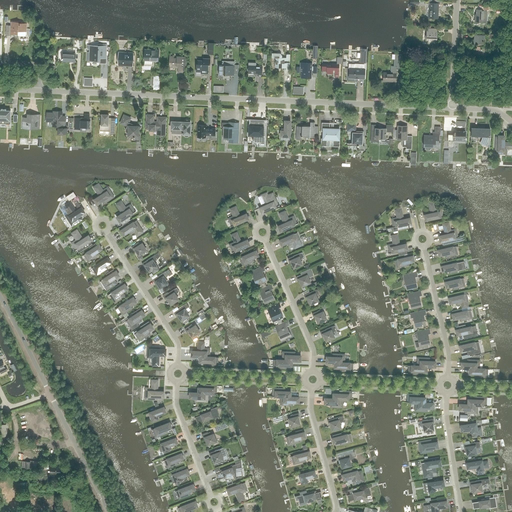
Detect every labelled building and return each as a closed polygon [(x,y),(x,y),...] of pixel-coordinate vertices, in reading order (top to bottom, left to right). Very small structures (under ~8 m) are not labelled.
[(438,18),(439,4),(441,5),(441,1),(426,0),(426,4),(429,4),(428,17),(438,18)] [(475,22),(481,22),(486,22),(487,7),(481,6),(481,10),(476,9),(476,19),(475,19),(475,22)] [(11,34),(10,35),(15,35),(15,31),(18,31),(18,35),(18,36),(25,36),(26,36),(26,32),(27,23),(18,23),(18,22),(11,22),(11,25),(6,25),(6,33),(11,34)] [(427,28),(426,40),(437,41),(437,32),(434,32),(434,29),(430,29),(427,28)] [(474,35),(474,43),(478,44),(478,47),(476,47),(476,53),(486,54),(486,47),(483,47),(483,44),(484,44),(484,35),(474,35)] [(91,47),(90,59),(91,59),(94,59),(94,60),(97,60),(97,59),(99,59),(99,62),(105,62),(106,47),(98,46),(98,48),(91,47)] [(158,61),(158,53),(159,50),(145,49),(145,52),(144,60),(158,61)] [(118,55),(118,64),(126,64),(126,66),(133,66),(133,53),(124,52),(124,55),(118,55)] [(62,53),(62,62),(75,62),(75,53),(62,53)] [(289,71),(289,63),(284,63),(284,61),(289,61),(289,55),(286,54),(286,58),(281,58),(281,55),(280,54),(272,53),(272,58),(276,58),(275,68),(286,68),(285,71),(289,71)] [(186,59),(182,59),(182,57),(169,56),(169,67),(178,67),(178,73),(183,73),(183,67),(186,67),(186,59)] [(196,64),(196,72),(201,72),(201,74),(208,74),(208,64),(210,64),(210,59),(203,58),(203,61),(197,60),(197,64),(196,64)] [(335,71),(335,77),(338,77),(339,64),(322,64),(322,60),(321,73),(322,73),(322,70),(326,71),(326,73),(333,73),(333,71),(335,71)] [(262,66),(256,66),(256,63),(249,62),(248,66),(248,73),(258,74),(258,76),(262,76),(262,66)] [(219,65),(219,74),(226,75),(226,74),(228,74),(228,75),(234,75),(234,74),(238,74),(239,66),(234,66),(234,63),(222,63),(222,65),(219,65)] [(300,63),(300,67),(296,66),(296,72),(301,72),(301,78),(310,78),(311,70),(313,71),(313,77),(317,77),(317,67),(312,66),(312,63),(300,63)] [(358,78),(357,80),(363,80),(364,69),(364,64),(355,64),(349,64),(349,69),(350,69),(350,78),(358,78)] [(395,81),(396,74),(396,66),(390,66),(390,71),(391,71),(391,74),(383,73),(383,77),(383,79),(383,81),(387,81),(387,82),(393,82),(393,81),(395,81)] [(0,122),(1,122),(1,123),(2,123),(2,122),(2,120),(5,121),(5,122),(4,122),(4,123),(5,123),(10,123),(10,122),(10,120),(10,111),(11,111),(10,111),(6,111),(6,110),(6,109),(5,109),(2,109),(1,109),(1,110),(0,110),(0,122)] [(52,113),(51,112),(49,113),(47,113),(46,121),(54,122),(54,127),(61,127),(61,129),(58,129),(58,134),(64,134),(67,134),(67,129),(64,129),(64,125),(65,125),(65,121),(61,121),(62,112),(57,112),(57,113),(53,113),(52,113)] [(82,119),(75,118),(75,124),(75,129),(80,130),(80,127),(86,128),(90,128),(90,121),(89,121),(89,114),(84,114),(84,119),(82,119)] [(23,118),(23,124),(27,125),(27,128),(39,128),(39,120),(39,121),(35,120),(35,115),(28,115),(28,118),(23,118)] [(100,125),(99,131),(110,132),(110,135),(114,135),(115,118),(111,118),(110,118),(110,119),(108,119),(108,115),(100,115),(102,115),(101,125),(100,125)] [(124,115),(121,121),(120,123),(127,126),(126,128),(125,130),(128,131),(128,137),(134,137),(134,141),(139,141),(140,136),(138,136),(138,133),(140,127),(136,125),(135,127),(127,123),(130,117),(124,115)] [(146,122),(146,129),(149,129),(149,130),(155,131),(155,129),(157,129),(157,133),(165,133),(166,118),(158,117),(158,122),(157,122),(156,123),(154,123),(154,122),(153,122),(153,115),(147,115),(146,122)] [(247,119),(247,120),(249,120),(249,129),(249,135),(251,136),(255,136),(255,142),(261,142),(260,145),(264,145),(264,146),(265,121),(266,121),(266,120),(247,119)] [(189,120),(188,120),(187,120),(186,120),(185,120),(185,121),(184,121),(184,122),(184,123),(182,123),(182,122),(172,122),(172,128),(181,129),(182,128),(184,128),(183,132),(183,134),(183,135),(184,135),(184,136),(185,136),(185,137),(186,137),(187,137),(188,136),(189,136),(189,135),(190,135),(190,134),(190,123),(190,122),(190,121),(189,121),(189,120)] [(281,129),(281,136),(290,137),(290,121),(285,121),(285,129),(281,129)] [(222,124),(222,128),(224,129),(224,139),(224,137),(229,137),(229,142),(238,143),(239,129),(234,129),(234,122),(229,122),(229,126),(227,126),(227,124),(222,124)] [(297,126),(296,140),(302,140),(302,137),(302,136),(302,134),(306,135),(306,137),(310,137),(314,137),(315,122),(310,122),(310,127),(306,127),(306,126),(302,126),(302,127),(297,126)] [(321,146),(327,146),(339,147),(340,139),(338,139),(339,130),(329,129),(330,123),(322,123),(321,132),(324,132),(323,138),(321,138),(321,146)] [(348,124),(347,131),(352,131),(351,145),(357,146),(358,146),(358,150),(364,150),(364,146),(363,146),(363,131),(360,131),(360,132),(355,132),(355,124),(348,124)] [(198,125),(197,137),(205,138),(206,135),(215,136),(215,129),(208,129),(206,129),(206,126),(198,125)] [(371,125),(371,142),(371,141),(378,142),(378,137),(385,138),(385,139),(386,129),(375,128),(376,125),(371,125)] [(396,132),(396,137),(397,137),(397,139),(402,140),(402,143),(403,143),(403,146),(406,146),(406,149),(411,149),(412,136),(407,136),(407,126),(407,127),(402,127),(402,126),(398,126),(397,132),(396,132)] [(471,129),(471,140),(476,140),(476,135),(485,136),(482,143),(489,146),(489,148),(490,129),(479,129),(471,129)] [(448,134),(448,142),(453,142),(453,140),(465,141),(465,132),(453,131),(453,134),(448,134)] [(439,134),(433,134),(433,137),(430,137),(430,136),(424,135),(423,146),(424,146),(425,148),(425,150),(426,150),(428,150),(429,150),(431,150),(431,149),(431,147),(435,147),(435,145),(438,146),(439,143),(439,134)] [(499,136),(498,138),(496,137),(495,153),(506,154),(506,148),(511,148),(511,142),(506,142),(506,143),(504,143),(504,136),(499,136)] [(98,184),(93,188),(97,195),(99,194),(100,196),(94,200),(97,204),(103,200),(104,203),(113,197),(107,188),(103,191),(98,184)] [(76,196),(73,192),(66,197),(69,201),(76,196)] [(262,207),(260,208),(262,213),(279,205),(278,205),(273,193),(267,195),(266,193),(261,195),(265,203),(266,205),(262,207)] [(121,201),(116,204),(121,212),(121,211),(123,213),(117,217),(119,222),(135,211),(134,212),(130,205),(125,208),(121,201)] [(65,215),(71,224),(72,226),(81,221),(78,216),(84,212),(81,208),(75,212),(74,210),(75,209),(71,202),(65,206),(70,212),(65,215)] [(431,213),(424,215),(426,220),(444,216),(443,216),(441,209),(436,210),(434,202),(429,203),(430,211),(431,211),(431,213)] [(231,226),(231,227),(248,219),(246,214),(239,217),(238,215),(239,215),(235,207),(230,209),(234,216),(229,219),(232,226),(231,226)] [(392,227),(386,229),(387,232),(393,231),(408,228),(408,224),(411,223),(410,218),(403,220),(402,217),(403,217),(401,209),(396,210),(397,218),(392,219),(393,227),(392,227)] [(285,223),(278,226),(280,231),(298,223),(296,224),(293,217),(288,219),(285,211),(280,214),(283,221),(284,221),(285,223)] [(128,222),(119,228),(120,231),(123,235),(129,231),(131,233),(129,234),(130,234),(134,231),(137,236),(142,232),(135,221),(137,220),(136,220),(129,225),(128,222)] [(446,235),(439,236),(440,242),(442,241),(443,245),(465,240),(464,234),(460,235),(459,237),(457,237),(456,230),(450,231),(448,223),(443,224),(445,232),(446,235)] [(75,251),(77,249),(79,252),(92,244),(90,241),(91,240),(88,236),(82,240),(81,238),(81,237),(76,230),(72,233),(76,240),(72,243),(76,250),(75,250),(75,251)] [(232,252),(232,253),(249,245),(247,240),(240,243),(240,241),(240,240),(237,233),(232,235),(235,242),(230,245),(233,252),(232,252)] [(280,240),(282,245),(288,242),(289,245),(299,241),(296,233),(297,233),(280,240)] [(393,244),(388,245),(390,253),(388,253),(398,251),(399,256),(407,254),(406,249),(407,249),(406,244),(399,245),(398,243),(399,243),(397,235),(392,236),(393,244)] [(89,247),(91,250),(83,255),(83,256),(84,255),(88,261),(97,256),(95,253),(101,249),(99,245),(98,245),(97,243),(97,242),(89,247),(89,248),(89,247)] [(136,244),(131,247),(133,250),(135,249),(139,255),(146,250),(142,244),(140,245),(138,243),(136,244)] [(438,250),(439,255),(446,254),(447,257),(457,254),(455,247),(457,246),(456,246),(438,250)] [(243,265),(244,265),(245,267),(248,266),(247,264),(253,261),(252,258),(258,256),(256,251),(238,258),(239,259),(240,258),(243,265)] [(302,252),(288,258),(289,261),(291,261),(294,267),(302,264),(300,259),(304,256),(302,252)] [(150,271),(152,270),(154,273),(159,269),(157,266),(154,263),(160,256),(158,253),(142,263),(144,266),(145,265),(150,271)] [(412,256),(394,260),(394,261),(395,260),(397,268),(407,265),(407,263),(414,261),(412,256)] [(107,258),(91,268),(91,269),(92,268),(97,274),(106,269),(104,266),(110,263),(107,258)] [(450,272),(460,270),(466,269),(464,261),(460,262),(441,266),(443,271),(450,270),(450,272)] [(265,270),(263,266),(251,271),(257,285),(266,281),(265,277),(264,277),(261,272),(265,270)] [(116,271),(115,272),(113,269),(106,274),(107,277),(100,282),(101,281),(105,288),(106,290),(115,284),(114,282),(113,280),(119,276),(116,271)] [(169,269),(153,280),(154,283),(156,281),(160,288),(167,283),(165,279),(170,272),(171,272),(169,269)] [(310,282),(308,278),(313,276),(310,269),(300,273),(301,275),(296,277),(297,280),(299,279),(302,286),(310,282)] [(416,272),(403,275),(407,289),(417,287),(416,283),(415,283),(414,277),(417,276),(416,272)] [(445,282),(446,287),(453,286),(454,288),(452,288),(452,289),(459,287),(459,288),(463,287),(463,286),(464,286),(462,278),(464,278),(454,280),(453,278),(451,279),(451,281),(445,282)] [(127,289),(124,284),(108,295),(110,294),(115,303),(124,297),(121,293),(127,289)] [(271,284),(259,290),(265,303),(275,299),(273,295),(272,295),(270,290),(273,288),(271,284)] [(168,292),(163,295),(165,299),(167,298),(171,304),(178,299),(175,295),(179,291),(177,288),(168,293),(168,292)] [(318,289),(304,295),(305,298),(307,297),(310,304),(313,303),(315,305),(318,304),(317,301),(318,301),(316,296),(320,293),(318,289)] [(421,295),(420,291),(408,294),(411,308),(421,306),(420,302),(419,302),(418,296),(421,295)] [(449,298),(450,303),(457,302),(458,306),(461,305),(462,309),(469,307),(466,294),(467,294),(449,298)] [(133,298),(117,308),(118,307),(122,314),(131,308),(130,306),(136,302),(133,298)] [(189,316),(185,309),(189,307),(186,303),(178,308),(179,310),(174,313),(176,315),(177,314),(182,321),(189,316)] [(279,303),(267,308),(273,321),(283,317),(281,313),(280,314),(278,308),(281,307),(279,303)] [(126,316),(120,320),(122,323),(127,321),(131,327),(132,329),(139,325),(138,323),(140,321),(138,319),(144,315),(141,311),(140,309),(140,308),(131,314),(132,314),(133,316),(128,319),(126,316)] [(461,309),(452,311),(452,314),(454,319),(460,318),(461,320),(471,318),(470,310),(471,310),(462,312),(461,309)] [(319,310),(312,313),(313,316),(315,315),(318,322),(326,319),(323,312),(321,313),(319,310)] [(425,310),(410,313),(411,318),(413,317),(415,327),(426,325),(425,321),(424,321),(422,315),(426,314),(425,310)] [(204,313),(195,319),(197,323),(206,317),(204,313)] [(142,329),(134,334),(134,335),(135,334),(140,340),(144,337),(145,340),(150,337),(147,332),(153,328),(149,321),(140,327),(142,329)] [(275,326),(281,340),(291,335),(289,332),(288,332),(286,326),(289,325),(287,321),(275,326)] [(190,326),(185,329),(186,332),(188,331),(192,337),(199,332),(195,326),(193,327),(191,325),(190,326)] [(334,325),(320,332),(321,335),(323,334),(326,341),(334,337),(332,333),(336,329),(334,325)] [(457,330),(456,330),(457,335),(464,333),(465,338),(464,338),(464,339),(478,335),(476,325),(466,328),(465,325),(456,327),(457,330)] [(428,344),(430,344),(429,340),(428,340),(427,334),(430,333),(429,329),(416,332),(417,336),(419,336),(420,342),(416,343),(417,350),(428,347),(428,344)] [(478,341),(460,346),(461,351),(466,350),(468,349),(468,352),(469,354),(479,351),(479,350),(477,342),(478,342),(478,341)] [(153,357),(153,366),(158,366),(159,357),(158,357),(158,355),(165,355),(166,350),(158,350),(159,347),(160,347),(148,346),(148,357),(153,357)] [(209,357),(209,349),(197,349),(199,349),(199,351),(192,351),(191,356),(200,357),(209,357)] [(283,352),(283,360),(292,361),(300,361),(301,356),(293,355),(293,353),(295,353),(283,352)] [(344,363),(344,355),(332,354),(332,355),(334,355),(334,357),(327,357),(326,362),(335,363),(344,363)] [(200,357),(199,362),(207,362),(207,365),(205,365),(223,366),(223,365),(217,365),(217,358),(219,358),(219,357),(209,357),(200,357)] [(418,358),(417,366),(427,366),(427,367),(435,367),(435,362),(428,361),(428,359),(430,359),(418,358)] [(292,361),(283,360),(273,360),(274,360),(274,368),(268,367),(268,368),(286,368),(284,368),(285,366),(292,366),(292,361)] [(479,369),(479,361),(467,360),(467,361),(469,361),(469,363),(461,363),(461,368),(470,368),(479,369)] [(335,363),(334,368),(342,368),(342,370),(340,370),(340,371),(358,371),(352,371),(352,363),(354,364),(354,363),(344,363),(335,363)] [(417,366),(408,366),(409,366),(409,373),(403,373),(421,374),(419,374),(419,371),(426,372),(427,367),(427,366),(417,366)] [(470,368),(469,374),(476,374),(476,376),(475,376),(475,377),(493,377),(487,377),(487,369),(489,369),(479,369),(470,368)] [(158,381),(152,380),(152,388),(146,388),(146,399),(158,400),(158,399),(156,399),(156,397),(164,397),(164,392),(157,391),(157,389),(158,381)] [(198,388),(198,393),(207,393),(207,394),(217,394),(216,394),(216,386),(222,386),(204,385),(204,386),(206,386),(206,388),(198,388)] [(281,397),(290,397),(291,392),(283,391),(284,389),(285,389),(267,388),(273,389),(273,396),(271,396),(281,397)] [(333,394),(333,399),(342,399),(352,400),(351,400),(351,392),(357,392),(339,391),(339,392),(341,392),(341,394),(333,394)] [(198,393),(190,393),(190,398),(197,398),(197,401),(195,401),(207,401),(207,394),(207,393),(198,393)] [(425,403),(425,398),(418,397),(418,395),(420,395),(402,394),(408,395),(407,402),(406,402),(416,403),(416,402),(425,403)] [(281,397),(281,405),(293,405),(291,405),(291,402),(299,403),(299,397),(290,397),(281,397)] [(468,399),(468,404),(468,405),(477,405),(487,406),(487,405),(486,405),(486,398),(492,398),(474,397),(475,397),(475,400),(468,399)] [(333,399),(325,398),(324,404),(332,404),(332,406),(330,406),(330,407),(342,407),(342,399),(333,399)] [(416,402),(416,403),(415,410),(427,411),(426,411),(426,408),(433,408),(434,403),(425,403),(416,402)] [(468,405),(468,404),(460,404),(459,410),(467,410),(466,412),(465,412),(477,413),(477,405),(468,405)] [(204,414),(194,417),(195,418),(195,417),(197,423),(203,421),(212,417),(213,420),(213,419),(219,417),(216,408),(219,407),(218,406),(203,412),(203,413),(204,412),(204,414)] [(164,407),(149,413),(153,421),(160,418),(158,415),(166,412),(164,407)] [(299,416),(299,413),(293,415),(291,415),(291,418),(289,419),(291,426),(299,424),(297,417),(299,416)] [(343,416),(327,420),(328,423),(330,423),(332,430),(341,428),(339,423),(344,420),(343,416)] [(433,419),(418,421),(418,426),(424,426),(425,431),(433,430),(432,422),(434,422),(433,419)] [(170,423),(152,429),(152,430),(153,429),(156,436),(167,432),(166,432),(165,430),(171,428),(170,423)] [(470,433),(474,433),(474,436),(481,435),(480,428),(477,429),(476,423),(461,426),(462,431),(469,430),(470,433)] [(225,428),(223,424),(214,427),(216,432),(225,428)] [(296,434),(285,437),(285,438),(287,437),(289,445),(299,442),(300,442),(300,441),(299,442),(298,439),(305,437),(304,432),(303,433),(302,433),(301,430),(295,432),(296,434)] [(207,432),(202,434),(203,438),(205,437),(208,444),(216,441),(213,434),(211,435),(210,432),(208,433),(207,432)] [(351,433),(332,438),(334,444),(341,442),(341,444),(340,444),(340,445),(352,442),(349,434),(351,434),(351,433)] [(162,445),(159,446),(161,451),(164,450),(164,452),(171,449),(170,446),(177,443),(175,438),(161,444),(162,445)] [(430,441),(419,442),(421,453),(431,451),(431,449),(438,447),(437,442),(430,443),(430,441)] [(479,442),(464,444),(464,447),(466,447),(467,455),(476,453),(475,448),(480,446),(479,442)] [(217,450),(215,451),(209,453),(210,456),(212,455),(215,462),(223,459),(222,457),(227,455),(227,456),(227,455),(224,447),(217,450)] [(300,454),(290,456),(291,457),(292,456),(294,464),(306,461),(305,460),(304,461),(303,459),(310,457),(310,454),(309,451),(304,453),(304,450),(299,451),(300,454)] [(354,452),(337,457),(338,461),(340,460),(342,467),(351,465),(349,460),(356,457),(356,456),(354,452)] [(181,454),(163,460),(164,461),(165,460),(168,467),(179,463),(177,463),(177,461),(183,459),(181,454)] [(432,461),(421,463),(422,463),(424,474),(427,473),(427,476),(425,477),(432,476),(432,473),(435,472),(434,469),(434,466),(441,465),(440,460),(438,460),(438,458),(439,458),(439,457),(426,459),(426,460),(431,459),(432,461)] [(476,471),(477,471),(477,474),(483,473),(483,470),(483,468),(488,467),(487,462),(482,462),(482,461),(467,463),(468,468),(475,467),(476,471)] [(219,479),(225,477),(226,480),(231,478),(231,479),(235,478),(236,479),(242,476),(240,473),(238,468),(240,467),(239,463),(240,463),(219,471),(220,471),(221,472),(216,474),(217,474),(219,479)] [(50,467),(50,474),(60,475),(60,468),(50,467)] [(186,469),(185,467),(172,472),(173,474),(176,483),(183,480),(182,477),(189,474),(187,469),(186,469)] [(344,474),(342,475),(344,480),(351,478),(352,482),(353,481),(354,483),(352,484),(353,484),(364,481),(361,471),(357,472),(357,471),(352,472),(351,470),(343,472),(344,474)] [(316,476),(314,471),(296,476),(299,475),(302,483),(298,484),(302,483),(309,481),(308,478),(316,476)] [(489,479),(470,482),(470,485),(472,485),(473,492),(482,491),(481,486),(489,482),(489,479)] [(443,481),(428,483),(429,492),(437,491),(436,487),(444,486),(443,481)] [(245,482),(227,489),(229,494),(236,492),(237,494),(236,494),(239,502),(244,500),(241,492),(247,490),(244,483),(245,483),(245,482)] [(193,484),(175,491),(175,492),(177,491),(179,498),(191,494),(190,494),(189,494),(188,492),(195,489),(193,484)] [(364,497),(365,499),(366,503),(372,501),(369,488),(372,487),(372,486),(357,490),(356,488),(349,489),(351,494),(347,495),(348,495),(349,501),(355,499),(364,497)] [(300,495),(295,496),(295,497),(296,497),(296,500),(299,499),(300,505),(306,503),(307,504),(306,502),(315,499),(321,498),(320,492),(321,492),(321,491),(315,493),(315,491),(316,491),(307,493),(306,490),(299,492),(300,495)] [(493,494),(493,497),(482,499),(482,501),(472,503),(473,503),(474,508),(480,507),(480,508),(489,506),(490,508),(496,507),(495,497),(498,497),(497,494),(493,494)] [(445,499),(439,500),(437,500),(437,503),(431,503),(431,505),(425,506),(426,511),(432,511),(440,511),(440,508),(447,506),(446,501),(445,501),(445,499)] [(195,501),(178,508),(179,508),(180,511),(192,511),(191,511),(191,509),(197,506),(195,501)]
